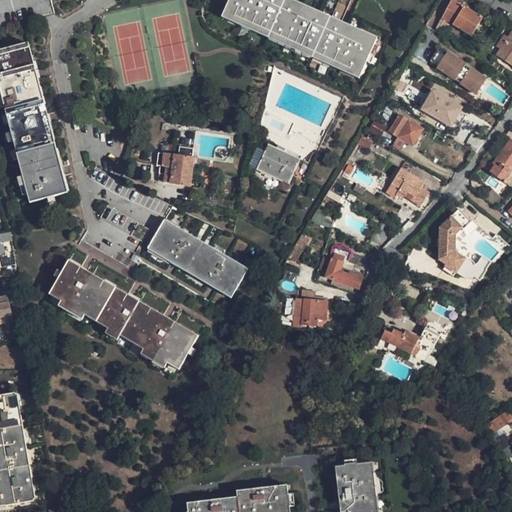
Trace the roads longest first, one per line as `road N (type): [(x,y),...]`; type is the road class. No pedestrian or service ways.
road 1 (residential): [(96,221),(58,39),(120,0)]
road 2 (residential): [(511,113),(362,298)]
